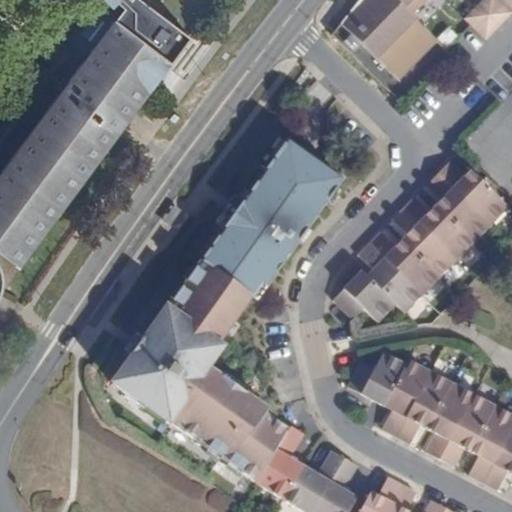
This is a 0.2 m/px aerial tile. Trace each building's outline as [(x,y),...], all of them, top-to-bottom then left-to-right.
[(112,0),(123,8),(114,20),(170,62),(186,74),(240,0),(112,0)] [(360,0),(341,24),(399,82),(438,42),(404,9),(394,0),(360,0)] [(394,0),(404,9),(413,0),(394,0)] [(485,41),(511,13),(511,12),(498,0),(482,0),(464,20),(485,41)] [(511,0),(498,0),(511,12),(511,0)] [(170,62),(114,20),(76,69),(132,111),(170,62)] [(0,261),(13,271),(132,111),(76,69),(0,171),(0,261)] [(208,371),(223,350),(218,346),(248,302),(262,284),(267,287),(341,183),(286,143),(241,205),(222,230),(165,308),(163,307),(141,339),(129,355),(117,374),(120,376),(122,389),(120,393),(168,426),(169,424),(257,485),(288,433),(265,416),(268,412),(245,396),(222,381),(208,371)] [(438,175),(490,227),(508,208),(479,180),(473,186),(464,178),(449,163),(438,175)] [(473,186),(479,180),(470,172),(464,178),(473,186)] [(444,216),(473,244),(490,227),(438,175),(427,186),(442,201),(450,209),(444,216)] [(241,205),(232,198),(213,224),(222,230),(241,205)] [(403,210),(456,262),(473,244),(444,216),(438,222),(430,214),(415,199),(403,210)] [(435,207),(444,216),(450,209),(442,201),(435,207)] [(438,222),(444,216),(435,207),(430,214),(438,222)] [(410,251),(439,279),(456,262),(403,210),(393,221),(407,236),(416,244),(410,251)] [(369,246),(422,297),(439,279),(410,251),(404,257),(395,249),(380,234),(369,246)] [(401,243),(410,251),(416,244),(407,236),(401,243)] [(404,257),(410,251),(401,243),(395,249),(404,257)] [(395,306),(404,315),(422,297),(369,246),(358,257),(373,271),(381,280),(375,286),(395,306)] [(381,280),(373,271),(367,278),(375,286),(381,280)] [(367,278),(361,273),(333,302),(352,321),(363,310),(377,324),(395,306),(375,286),(367,278)] [(267,287),(262,284),(251,300),(256,303),(267,287)] [(129,355),(141,339),(133,334),(122,350),(129,355)] [(360,364),(347,389),(384,408),(389,397),(406,366),(383,354),(374,371),(360,364)] [(392,412),(382,430),(396,438),(430,373),(408,361),(406,366),(389,397),(397,401),(392,412)] [(430,373),(396,438),(410,446),(420,427),(425,416),(433,420),(452,385),(430,373)] [(120,376),(117,374),(109,385),(120,393),(122,389),(120,376)] [(248,391),(225,376),(222,381),(245,396),(248,391)] [(473,396),(452,385),(433,420),(440,424),(435,435),(425,454),(439,461),(473,396)] [(473,396),(439,461),(453,469),(463,450),(468,439),(476,444),(495,408),(473,396)] [(389,397),(384,408),(392,412),(397,401),(389,397)] [(511,428),(511,416),(495,408),(476,444),(484,448),(478,458),(468,476),(482,484),(511,428)] [(425,416),(420,427),(427,431),(433,420),(425,416)] [(433,420),(427,431),(435,435),(440,424),(433,420)] [(303,435),(291,428),(288,433),(257,485),(283,501),(304,467),(289,459),(303,435)] [(511,428),(482,484),(497,492),(507,474),(511,463),(511,428)] [(468,439),(463,450),(470,454),(476,444),(468,439)] [(476,444),(470,454),(478,458),(484,448),(476,444)] [(317,475),(304,467),(283,501),(301,511),(313,511),(344,460),(332,452),(317,475)] [(344,460),(313,511),(349,511),(357,500),(343,491),(357,467),(344,460)] [(388,511),(402,487),(387,479),(378,498),(372,508),(365,504),(360,511),(388,511)] [(402,487),(388,511),(406,511),(416,494),(402,487)] [(370,494),(365,504),(372,508),(378,498),(370,494)] [(443,511),(445,510),(431,502),(426,511),(443,511)]
